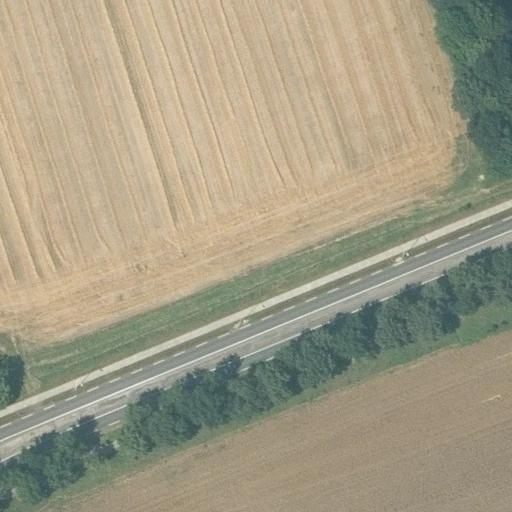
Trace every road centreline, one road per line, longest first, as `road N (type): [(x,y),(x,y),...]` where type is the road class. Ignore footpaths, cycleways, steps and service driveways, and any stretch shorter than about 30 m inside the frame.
road 1 (primary): [(0,468),(511,252)]
road 2 (primary): [(511,223),(0,435)]
